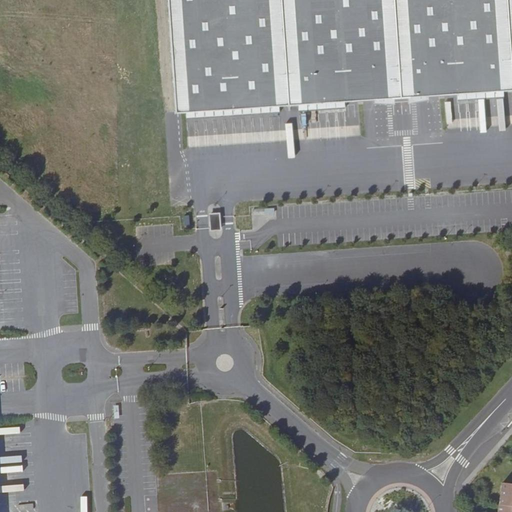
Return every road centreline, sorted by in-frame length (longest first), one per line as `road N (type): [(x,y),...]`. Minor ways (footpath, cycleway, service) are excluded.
road 1 (unclassified): [(364,486),(244,374)]
road 2 (tertiary): [(511,390),(432,480)]
